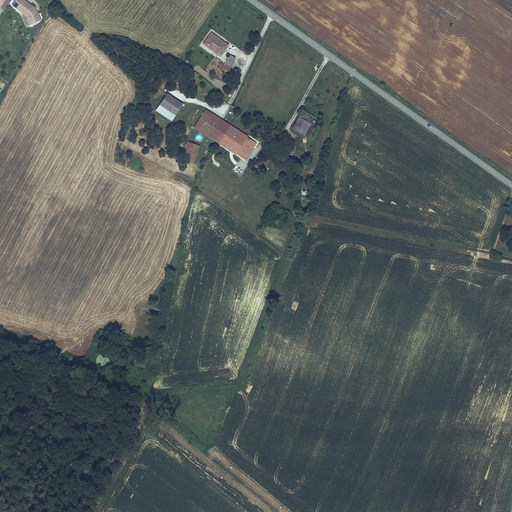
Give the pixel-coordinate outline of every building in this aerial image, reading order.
[(35,12),(34,11),(35,10),(35,9),(23,0),(15,0),(12,5),(26,16),(29,25),(40,21),(36,12),(35,12)] [(202,43),(216,53),(219,49),(220,50),(222,47),(225,50),(229,44),(211,31),(202,43)] [(220,56),(225,50),(222,47),(220,50),(219,49),(216,53),(220,56)] [(220,63),(217,68),(228,73),(235,57),(229,54),(224,65),(220,63)] [(167,92),(159,104),(175,115),(183,103),(167,92)] [(155,110),(171,121),(175,115),(159,104),(155,110)] [(194,127),(199,131),(211,112),(206,109),(194,127)] [(292,128),(305,134),(313,119),(315,116),(302,109),(292,128)] [(211,112),(199,131),(218,143),(230,124),(211,112)] [(313,119),(305,134),(309,137),(317,122),(313,119)] [(245,160),(256,143),(247,137),(247,135),(230,124),(218,143),(245,160)] [(190,160),(194,161),(199,145),(186,141),(185,144),(184,147),(185,147),(184,151),(182,157),(190,160)] [(285,145),(281,150),(292,157),(295,151),(293,149),(285,145)] [(280,158),(288,163),(292,157),(281,150),(279,154),(282,156),(280,158)]
